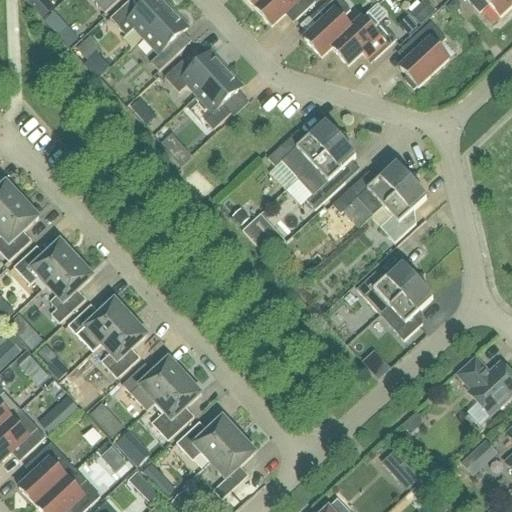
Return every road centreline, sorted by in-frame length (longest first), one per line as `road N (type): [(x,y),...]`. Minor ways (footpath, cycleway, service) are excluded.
road 1 (residential): [(0,145),(27,160),(307,468)]
road 2 (residential): [(444,130),(306,91),(269,72),(201,0)]
road 3 (residential): [(307,468),(482,313)]
road 4 (residential): [(482,313),(444,130)]
